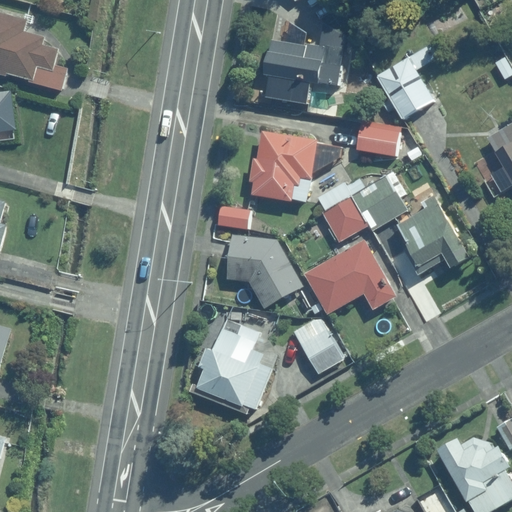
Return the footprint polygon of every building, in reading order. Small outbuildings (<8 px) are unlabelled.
[(34,24),(0,15),(0,73),(67,91),(72,73),(62,70),(66,53),(49,48),(51,40),(32,35),(34,24)] [(347,36),(324,24),(320,46),(307,43),(306,45),(272,39),(265,74),(320,83),(320,82),(340,85),(347,36)] [(439,58),(431,44),(381,74),(406,118),(436,99),(418,70),(439,58)] [(511,75),(511,68),(506,57),(496,62),(507,79),(511,75)] [(17,96),(0,97),(0,135),(22,132),(17,96)] [(471,121),(468,107),(449,111),(453,126),(471,121)] [(511,122),(488,137),(496,150),(474,162),(495,199),(511,187),(511,122)] [(402,131),(361,125),(358,150),(398,156),(402,131)] [(307,144),(261,136),(258,159),(254,158),(251,180),(255,181),(253,194),(294,201),(294,199),(308,203),(315,177),(303,174),(307,144)] [(409,210),(390,179),(356,197),(376,230),(409,210)] [(366,187),(361,180),(348,187),(345,182),(318,197),(327,210),(366,187)] [(471,256),(431,186),(407,200),(415,214),(398,223),(410,245),(405,248),(419,273),(447,257),(453,267),(471,256)] [(326,215),(340,242),(370,225),(355,198),(326,215)] [(10,204),(0,201),(0,255),(4,256),(11,229),(4,227),(10,204)] [(251,210),(222,207),(219,225),(249,229),(251,210)] [(279,239),(233,235),(229,279),(251,281),(267,308),(306,286),(279,239)] [(366,240),(306,273),(329,314),(366,293),(375,310),(400,296),(366,240)] [(310,258),(304,247),(295,252),(302,263),(310,258)] [(324,310),(320,303),(313,307),(317,314),(324,310)] [(196,385),(194,384),(192,391),(249,415),(252,407),(257,409),(280,358),(264,352),(277,327),(233,312),(231,319),(228,318),(215,350),(210,348),(196,385)] [(322,320),(314,320),(295,331),(319,373),(345,358),(322,320)] [(0,327),(0,393),(18,333),(0,327)] [(511,418),(498,426),(511,449),(511,418)] [(458,438),(439,449),(475,511),(492,511),(511,501),(511,478),(507,470),(511,466),(511,465),(501,446),(495,449),(492,442),(475,437),(462,445),(458,438)] [(0,489),(13,443),(0,439),(0,489)]
